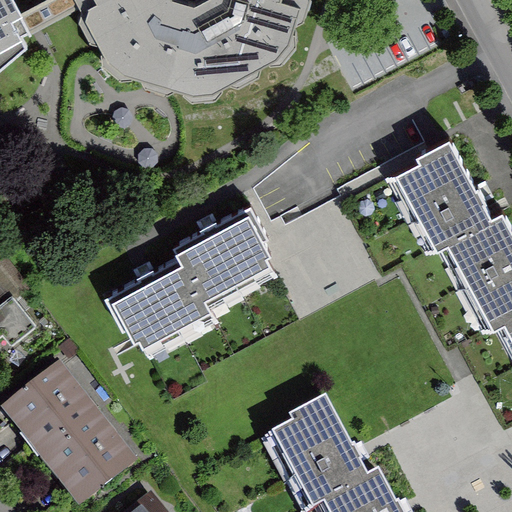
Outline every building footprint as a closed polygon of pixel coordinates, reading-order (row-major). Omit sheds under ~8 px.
[(0,0),(0,73),(26,50),(19,37),(29,32),(17,10),(11,0),(0,0)] [(11,0),(17,10),(37,0),(11,0)] [(145,0),(74,0),(80,9),(73,21),(98,63),(122,86),(188,105),(220,101),(281,65),(300,46),(305,25),(312,0),(226,0),(224,13),(205,25),(186,27),(166,21),(149,8),(145,0)] [(435,246),(448,239),(491,216),(446,134),(391,163),(435,246)] [(176,247),(183,260),(202,297),(274,260),(248,210),(176,247)] [(494,323),(502,319),(511,313),(511,230),(501,210),(491,216),(448,239),(494,323)] [(211,313),(202,297),(183,260),(108,299),(136,352),(211,313)] [(0,340),(7,336),(13,344),(38,326),(17,298),(0,310),(0,340)] [(511,313),(502,319),(511,337),(511,313)] [(11,402),(30,427),(78,390),(59,365),(11,402)] [(30,427),(49,452),(98,414),(78,390),(30,427)] [(310,510),(322,504),(366,480),(323,400),(267,430),(310,510)] [(49,452),(69,477),(117,439),(98,414),(49,452)] [(69,477),(88,502),(137,464),(117,439),(69,477)] [(397,511),(377,474),(366,480),(322,504),(326,511),(397,511)] [(162,511),(151,496),(129,511),(162,511)]
